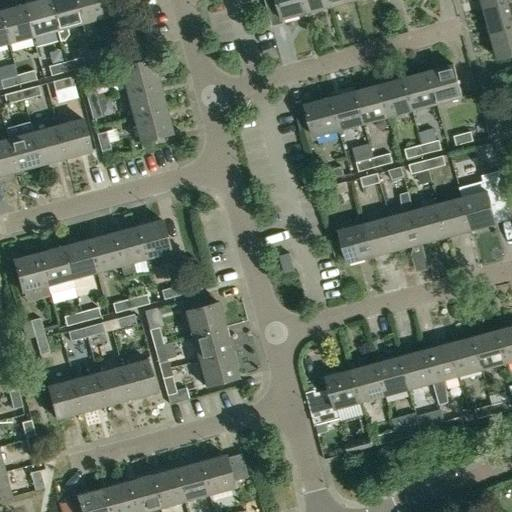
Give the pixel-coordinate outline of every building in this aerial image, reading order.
[(56,31),(47,0),(38,0),(23,4),(32,37),(56,31)] [(80,23),(74,0),(47,0),(56,31),(57,31),(60,41),(65,40),(69,35),(66,27),(80,23)] [(94,32),(91,21),(105,18),(100,0),(74,0),(80,23),(83,31),(84,35),(94,32)] [(264,0),(267,7),(270,19),(282,16),(283,20),(308,13),(304,0),(264,0)] [(331,0),(304,0),(308,13),(333,6),(331,0)] [(511,1),(511,0),(481,0),(484,10),(511,1)] [(491,34),(511,28),(511,1),(484,10),(491,34)] [(23,4),(0,10),(0,14),(8,44),(32,37),(23,4)] [(511,55),(511,28),(491,34),(498,59),(511,55)] [(132,54),(129,44),(113,48),(114,48),(97,53),(99,63),(132,54)] [(64,62),(67,72),(85,67),(83,57),(64,62)] [(126,92),(159,83),(152,58),(119,67),(126,92)] [(67,72),(64,62),(48,67),(50,77),(67,72)] [(429,71),(438,104),(462,97),(454,64),(429,71)] [(16,75),(19,85),(37,80),(34,71),(16,75)] [(438,104),(429,71),(404,78),(413,111),(438,104)] [(19,85),(16,75),(0,79),(0,82),(2,90),(19,85)] [(55,92),(72,87),(70,77),(52,82),(55,92)] [(413,111),(404,78),(380,84),(389,117),(413,111)] [(88,102),(98,100),(93,82),(84,85),(88,102)] [(133,117),(165,108),(159,83),(126,92),(133,117)] [(389,117),(380,84),(356,91),(364,124),(389,117)] [(21,90),(24,100),(41,96),(38,86),(21,90)] [(21,90),(3,95),(6,105),(24,100),(21,90)] [(364,124),(356,91),(331,97),(340,130),(364,124)] [(331,97),(305,104),(314,137),(340,130),(331,97)] [(98,100),(88,102),(92,120),(102,117),(98,100)] [(133,117),(139,142),(172,133),(165,108),(133,117)] [(305,127),(304,114),(287,116),(289,129),(305,127)] [(57,125),(66,158),(90,152),(81,119),(57,125)] [(41,165),(32,132),(30,122),(5,129),(8,138),(17,171),(41,165)] [(66,158),(57,125),(32,132),(41,165),(66,158)] [(471,131),(453,136),(456,146),(474,141),(471,131)] [(111,149),(106,132),(96,134),(101,151),(111,149)] [(0,176),(17,171),(8,138),(0,140),(0,176)] [(422,145),(425,154),(442,150),(439,140),(422,145)] [(425,154),(422,145),(405,149),(407,159),(425,154)] [(373,157),(376,168),(393,163),(390,153),(373,157)] [(426,160),(429,170),(446,165),(443,155),(426,160)] [(376,168),(373,157),(356,162),(359,172),(376,168)] [(429,170),(426,160),(409,164),(411,174),(429,170)] [(345,176),(342,166),(324,170),(327,180),(345,176)] [(392,180),(405,177),(402,166),(388,170),(392,180)] [(460,186),(462,196),(472,231),(497,224),(494,213),(509,209),(499,170),(482,174),(484,180),(460,186)] [(378,173),(360,177),(363,187),(381,183),(378,173)] [(348,191),(346,182),(328,186),(331,196),(348,191)] [(387,209),(389,216),(398,251),(423,244),(413,209),(409,192),(400,194),(401,206),(387,209)] [(438,203),(447,238),(472,231),(462,196),(438,203)] [(413,209),(423,244),(447,238),(438,203),(413,209)] [(365,222),(374,257),(398,251),(389,216),(365,222)] [(173,262),(170,253),(161,220),(136,226),(145,259),(148,269),(173,262)] [(374,257),(365,222),(339,229),(349,264),(374,257)] [(145,259),(136,226),(111,233),(120,266),(123,275),(135,272),(133,263),(145,259)] [(87,240),(96,273),(120,266),(111,233),(87,240)] [(96,273),(87,240),(63,246),(72,279),(96,273)] [(39,253),(48,286),(50,294),(74,288),(72,279),(63,246),(39,253)] [(48,286),(39,253),(13,260),(22,293),(48,286)] [(284,272),(294,269),(290,253),(280,256),(284,272)] [(181,295),(179,286),(161,290),(164,300),(181,295)] [(129,299),(132,309),(150,304),(147,294),(129,299)] [(132,309),(129,299),(112,303),(115,313),(132,309)] [(186,311),(192,337),(224,328),(217,303),(186,311)] [(98,307),(81,312),(84,322),(101,317),(98,307)] [(84,322),(81,312),(63,317),(66,327),(84,322)] [(134,314),(116,319),(119,328),(136,324),(134,314)] [(30,321),(35,338),(45,335),(40,318),(30,321)] [(85,327),(88,337),(105,333),(102,323),(85,327)] [(511,326),(498,330),(507,363),(511,361),(511,326)] [(88,337),(85,327),(68,332),(71,342),(88,337)] [(149,329),(154,347),(164,344),(159,327),(149,329)] [(199,361),(231,352),(224,328),(192,337),(199,361)] [(473,337),(482,370),(507,363),(498,330),(473,337)] [(49,352),(45,335),(35,338),(40,355),(49,352)] [(448,344),(457,377),(482,370),(473,337),(448,344)] [(168,362),(164,344),(154,347),(158,364),(168,362)] [(448,402),(444,380),(457,377),(448,344),(424,350),(433,383),(439,405),(448,402)] [(424,350),(400,357),(409,390),(433,383),(424,350)] [(238,378),(231,352),(199,361),(206,387),(238,378)] [(376,363),(385,396),(409,390),(400,357),(376,363)] [(122,367),(131,399),(155,392),(147,360),(122,367)] [(352,370),(361,403),(385,396),(376,363),(352,370)] [(131,399),(122,367),(97,373),(106,405),(131,399)] [(361,403),(352,370),(326,376),(335,409),(361,403)] [(106,405),(97,373),(72,380),(81,412),(106,405)] [(172,376),(162,378),(167,396),(177,393),(172,376)] [(81,412),(72,380),(47,387),(56,419),(81,412)] [(23,407),(18,390),(9,392),(13,409),(23,407)] [(492,404),(494,414),(511,410),(509,400),(492,404)] [(494,414),(492,404),(475,409),(477,419),(494,414)] [(443,421),(446,431),(464,426),(462,416),(443,421)] [(26,440),(36,437),(31,420),(22,423),(26,440)] [(446,431),(443,421),(427,426),(430,436),(446,431)] [(394,430),(397,441),(414,436),(412,426),(394,430)] [(397,441),(394,430),(377,435),(380,445),(397,441)] [(36,437),(26,440),(31,457),(40,455),(36,437)] [(345,444),(348,454),(373,447),(371,437),(345,444)] [(199,462),(208,495),(233,488),(232,481),(248,477),(241,453),(225,458),(224,455),(199,462)] [(175,468),(184,501),(208,495),(199,462),(175,468)] [(151,475),(160,508),(184,501),(175,468),(151,475)] [(40,471),(30,473),(34,489),(44,487),(40,471)] [(0,472),(0,500),(10,498),(3,472),(0,472)] [(144,511),(160,508),(151,475),(126,481),(134,511),(144,511)] [(134,511),(126,481),(102,488),(108,511),(134,511)] [(108,511),(102,488),(77,495),(81,511),(108,511)]
